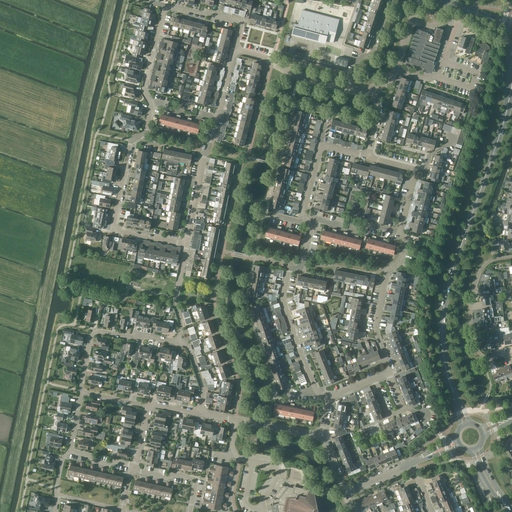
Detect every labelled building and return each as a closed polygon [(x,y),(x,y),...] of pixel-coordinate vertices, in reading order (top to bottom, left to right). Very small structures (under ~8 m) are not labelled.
[(144,8),(142,18),(152,21),(154,14),(151,14),(152,10),(144,8)] [(338,33),(336,30),(338,22),(331,20),(332,18),(302,10),(298,25),(295,24),(294,28),(292,35),(314,41),(315,37),(325,40),(325,41),(333,43),(335,35),(338,33)] [(273,19),(271,28),(271,29),(273,29),(274,28),(276,29),(277,25),(279,25),(280,21),(275,20),(276,17),(277,14),(274,13),(273,18),(273,19)] [(173,26),(178,28),(181,19),(179,18),(179,17),(176,17),(175,17),(175,18),(173,18),(172,22),(174,23),(173,26)] [(142,18),(139,27),(147,29),(148,26),(151,27),(152,21),(142,18)] [(209,26),(203,25),(200,33),(200,36),(206,37),(209,26)] [(139,27),(137,37),(145,39),(147,40),(149,33),(146,33),(147,29),(139,27)] [(365,27),(364,32),(373,35),(375,30),(365,27)] [(436,28),(435,33),(417,27),(405,63),(430,71),(444,31),(436,28)] [(362,36),(361,41),(370,44),(371,39),(362,36)] [(132,46),(136,47),(145,49),(146,49),(147,45),(146,45),(146,43),(144,42),(145,39),(137,37),(136,40),(134,40),(132,45),(132,46)] [(466,53),(469,54),(475,38),(472,37),(471,39),(470,39),(462,37),(458,47),(466,49),(465,51),(466,51),(467,53),(466,53)] [(168,43),(167,46),(176,48),(177,43),(169,40),(162,39),(161,41),(168,43)] [(370,44),(361,41),(359,47),(368,50),(370,44)] [(481,44),(478,44),(475,54),(479,56),(478,57),(479,58),(482,57),(481,62),(485,63),(487,59),(487,60),(490,53),(489,53),(489,52),(489,51),(489,50),(489,49),(489,48),(489,47),(488,46),(488,45),(487,45),(486,45),(486,44),(485,44),(484,44),(483,44),(482,44),(481,44)] [(160,47),(159,50),(177,55),(178,49),(176,48),(167,46),(166,49),(160,47)] [(145,49),(136,47),(134,52),(133,52),(132,56),(140,58),(141,54),(143,55),(145,49)] [(164,57),(173,59),(175,60),(177,55),(159,50),(158,52),(165,54),(164,57)] [(130,61),(129,67),(140,70),(142,63),(136,61),(136,58),(127,55),(125,60),(130,61)] [(336,58),(335,64),(346,67),(348,61),(336,58)] [(162,65),(161,68),(170,70),(172,65),(156,61),(155,63),(162,65)] [(254,62),(252,68),(261,71),(263,65),(254,62)] [(252,68),(251,74),(260,76),(261,71),(252,68)] [(127,73),(125,81),(137,84),(139,76),(133,74),(134,71),(126,69),(125,72),(127,73)] [(208,70),(206,75),(222,79),(222,77),(215,75),(216,72),(208,70)] [(159,79),(170,82),(171,77),(169,76),(153,72),(153,74),(159,76),(159,79)] [(251,74),(249,80),(258,82),(260,76),(251,74)] [(401,78),(400,83),(408,86),(410,80),(401,78)] [(151,81),(150,83),(168,88),(170,82),(159,79),(158,82),(151,81)] [(203,80),(202,86),(219,90),(219,88),(213,86),(213,83),(205,81),(203,80)] [(256,88),(257,87),(258,88),(258,85),(257,85),(258,82),(249,80),(248,86),(256,88)] [(168,88),(150,83),(150,85),(157,87),(156,90),(167,93),(168,88)] [(400,83),(398,89),(406,92),(408,86),(400,83)] [(134,87),(131,86),(124,84),(123,88),(126,88),(124,95),(134,98),(136,91),(133,90),(134,87)] [(255,94),(256,88),(248,86),(246,85),(244,91),(245,91),(244,94),(244,93),(243,94),(246,94),(254,96),(255,94)] [(200,91),(202,92),(210,94),(211,91),(218,93),(219,90),(202,86),(201,86),(200,91)] [(398,89),(396,95),(404,98),(406,92),(398,89)] [(421,105),(424,106),(428,92),(422,90),(420,99),(423,100),(421,105)] [(198,97),(216,101),(216,99),(210,97),(210,94),(202,92),(200,97),(198,97)] [(428,102),(431,103),(433,94),(428,92),(424,106),(426,106),(428,102)] [(247,98),(245,103),(254,105),(256,99),(254,99),(254,96),(246,94),(245,97),(247,98)] [(432,108),(435,109),(439,96),(433,94),(431,103),(434,104),(432,108)] [(396,95),(394,100),(402,103),(404,98),(396,95)] [(439,105),(442,106),(444,98),(439,96),(435,109),(437,110),(439,105)] [(216,101),(198,97),(197,103),(208,105),(208,102),(215,104),(216,101)] [(443,112),(445,113),(450,100),(444,98),(442,106),(445,107),(443,112)] [(402,103),(394,100),(392,106),(400,109),(402,103)] [(449,109),(452,110),(455,101),(450,100),(445,113),(448,114),(449,109)] [(131,106),(130,113),(141,116),(143,108),(137,107),(138,103),(130,101),(129,105),(131,106)] [(454,116),(456,116),(461,103),(455,101),(452,110),(455,111),(454,116)] [(241,108),(244,109),(253,111),(254,111),(254,108),(253,108),(254,105),(245,103),(243,102),(241,108)] [(461,103),(456,116),(459,117),(460,112),(466,114),(468,109),(465,108),(466,105),(461,103)] [(159,123),(164,125),(168,111),(166,110),(165,116),(161,115),(159,123)] [(389,111),(387,116),(396,119),(398,113),(389,111)] [(129,128),(137,130),(138,130),(138,129),(139,128),(138,127),(139,123),(131,120),(132,117),(121,114),(119,119),(124,120),(122,127),(127,128),(129,129),(129,128)] [(242,115),(241,120),(249,123),(251,117),(242,115)] [(387,116),(386,122),(395,125),(397,125),(398,119),(396,119),(387,116)] [(194,123),(192,132),(198,133),(200,125),(204,126),(205,120),(200,119),(198,124),(194,123)] [(241,120),(239,126),(248,129),(249,123),(241,120)] [(330,129),(336,130),(338,122),(332,120),(330,129)] [(336,130),(342,132),(344,123),(338,122),(336,130)] [(386,122),(384,128),(393,130),(395,125),(386,122)] [(342,132),(348,133),(350,125),(344,123),(342,132)] [(348,133),(354,135),(356,126),(350,125),(348,133)] [(239,126),(238,132),(246,134),(248,129),(239,126)] [(354,135),(359,136),(362,128),(356,126),(354,135)] [(362,128),(359,136),(365,138),(368,129),(362,128)] [(384,128),(383,134),(392,136),(393,130),(384,128)] [(405,142),(411,144),(415,130),(412,129),(411,134),(408,134),(405,142)] [(459,135),(458,138),(464,140),(467,132),(461,130),(459,135)] [(238,132),(236,138),(245,140),(246,134),(238,132)] [(417,145),(422,147),(426,133),(423,132),(422,137),(419,136),(417,145)] [(392,136),(383,134),(381,140),(390,142),(392,136)] [(430,139),(428,148),(433,149),(436,141),(437,136),(434,135),(433,140),(430,139)] [(245,140),(236,138),(235,144),(243,146),(245,140)] [(111,150),(110,153),(120,155),(121,149),(115,148),(116,144),(108,143),(107,149),(111,150)] [(288,150),(287,155),(296,158),(299,159),(300,154),(288,150)] [(435,155),(434,161),(447,164),(448,162),(443,160),(444,157),(446,158),(447,155),(445,154),(446,152),(441,151),(441,153),(440,156),(435,155)] [(120,155),(110,153),(106,152),(106,154),(106,153),(105,156),(106,156),(105,159),(104,162),(112,164),(112,160),(119,162),(120,155)] [(108,170),(107,173),(116,175),(117,169),(111,167),(111,165),(105,163),(104,169),(108,170)] [(368,177),(368,174),(370,168),(369,168),(364,166),(362,175),(368,177)] [(432,166),(431,172),(445,175),(445,173),(440,171),(441,168),(432,166)] [(115,181),(115,180),(116,180),(117,176),(116,175),(107,173),(106,176),(103,176),(102,181),(108,182),(108,180),(115,181)] [(398,173),(396,181),(395,184),(400,186),(403,174),(398,173)] [(423,187),(432,189),(434,190),(436,184),(425,181),(418,180),(417,182),(424,184),(423,187)] [(103,187),(102,194),(112,196),(113,188),(109,187),(110,184),(100,182),(99,186),(103,187)] [(324,189),(324,192),(332,194),(334,189),(320,185),(319,188),(324,189)] [(421,195),(420,198),(429,200),(431,195),(415,191),(414,193),(421,195)] [(102,209),(102,206),(109,208),(111,200),(105,199),(106,196),(97,194),(96,199),(98,199),(97,205),(100,205),(100,206),(99,208),(102,209)] [(382,200),(384,200),(393,203),(394,200),(399,201),(399,198),(394,197),(383,194),(382,200)] [(322,200),(321,203),(329,205),(331,200),(317,196),(317,199),(322,200)] [(384,200),(383,206),(396,210),(397,207),(392,206),(393,203),(384,200)] [(418,206),(418,209),(426,211),(428,206),(412,202),(412,204),(418,206)] [(329,205),(321,203),(320,206),(315,205),(314,207),(319,209),(330,212),(332,206),(329,205)] [(507,214),(509,214),(511,214),(511,204),(507,203),(503,203),(503,206),(506,207),(508,208),(507,214)] [(97,218),(106,220),(108,220),(109,216),(108,216),(108,214),(106,213),(107,210),(102,209),(99,208),(92,207),(92,208),(97,209),(96,212),(95,212),(94,216),(95,217),(97,217),(97,218)] [(381,212),(380,217),(393,221),(394,218),(389,217),(390,214),(381,212)] [(416,217),(415,220),(423,222),(425,217),(409,213),(409,215),(416,217)] [(145,219),(143,228),(150,229),(152,217),(149,217),(149,220),(145,219)] [(106,220),(97,218),(95,224),(94,223),(93,227),(101,229),(101,225),(106,226),(106,223),(106,220)] [(422,228),(406,224),(406,226),(413,228),(412,231),(420,234),(422,228)] [(511,225),(504,224),(503,229),(505,230),(504,235),(511,236),(511,225)] [(86,240),(95,242),(97,234),(93,233),(93,229),(87,228),(86,232),(87,233),(86,240)] [(295,235),(293,244),(299,245),(301,236),(304,237),(306,232),(301,231),(299,236),(295,235)] [(108,248),(110,248),(110,249),(115,250),(117,243),(112,242),(113,238),(105,236),(102,247),(103,247),(103,248),(103,250),(104,251),(106,251),(107,251),(108,250),(108,248)] [(124,248),(127,248),(129,240),(123,238),(122,243),(119,243),(118,249),(123,250),(124,248)] [(360,246),(361,241),(362,239),(361,241),(356,239),(353,248),(359,249),(360,246)] [(129,240),(127,248),(130,249),(130,251),(135,252),(137,246),(134,246),(135,241),(129,240)] [(390,245),(388,253),(393,255),(396,246),(395,246),(396,243),(397,241),(395,240),(394,246),(390,245)] [(508,240),(498,241),(498,242),(500,242),(500,245),(501,245),(502,251),(511,249),(511,242),(508,243),(508,240)] [(143,257),(149,258),(152,243),(150,242),(148,249),(145,248),(143,257)] [(155,259),(160,261),(163,245),(161,244),(159,251),(156,251),(155,259)] [(166,262),(171,263),(175,247),(172,247),(171,254),(168,253),(166,262)] [(398,278),(397,281),(406,283),(408,274),(397,272),(396,275),(391,274),(391,276),(398,278)] [(484,284),(484,285),(484,286),(484,287),(485,288),(485,290),(490,289),(491,294),(500,292),(505,292),(505,288),(500,289),(500,288),(496,288),(495,279),(492,279),(486,280),(487,283),(485,283),(485,284),(484,284)] [(395,289),(395,292),(404,294),(405,288),(389,285),(389,288),(395,289)] [(483,298),(481,298),(482,305),(489,304),(489,308),(492,308),(502,307),(502,301),(495,302),(495,303),(491,304),(490,294),(483,294),(483,298)] [(393,300),(393,303),(401,305),(402,299),(387,296),(386,299),(393,300)] [(252,307),(253,312),(263,309),(261,303),(257,305),(256,302),(251,304),(252,306),(252,307)] [(351,303),(350,309),(365,312),(366,310),(361,309),(362,305),(351,303)] [(208,311),(206,305),(201,307),(200,304),(192,306),(194,312),(198,311),(199,314),(208,311)] [(301,312),(302,315),(311,312),(309,306),(305,308),(304,305),(300,307),(297,308),(298,310),(294,312),(295,314),(301,312)] [(391,311),(390,314),(399,316),(400,311),(385,307),(384,310),(391,311)] [(96,312),(88,310),(88,314),(86,313),(85,314),(85,317),(87,318),(86,320),(84,320),(94,322),(95,314),(98,315),(99,309),(96,308),(96,312)] [(482,312),(480,312),(481,319),(487,319),(488,322),(494,322),(503,320),(503,317),(501,317),(501,316),(494,317),(493,309),(492,309),(492,308),(489,308),(482,309),(482,312)] [(208,311),(199,314),(200,318),(197,319),(197,322),(210,318),(208,311)] [(297,320),(297,323),(313,317),(311,312),(302,315),(303,318),(297,320)] [(255,317),(257,321),(266,318),(264,313),(255,317)] [(113,320),(116,321),(118,315),(114,314),(113,317),(106,316),(104,326),(102,326),(111,328),(113,320)] [(135,314),(134,318),(133,321),(137,322),(136,326),(142,327),(144,317),(138,316),(138,315),(135,314)] [(387,320),(387,323),(393,324),(393,321),(398,322),(399,316),(390,314),(390,318),(383,316),(382,319),(387,320)] [(351,315),(349,320),(363,323),(364,321),(359,320),(359,317),(351,315)] [(149,324),(153,325),(154,318),(150,317),(150,318),(144,317),(142,327),(148,329),(149,324)] [(154,317),(154,318),(153,325),(156,326),(155,330),(156,330),(156,331),(160,332),(161,331),(162,332),(163,323),(164,320),(164,321),(160,320),(160,319),(154,317)] [(306,326),(314,323),(317,322),(315,317),(313,317),(297,323),(298,325),(305,323),(306,326)] [(122,325),(121,329),(127,330),(130,318),(126,318),(124,319),(121,318),(120,324),(122,325)] [(162,333),(167,334),(167,333),(168,333),(169,326),(172,327),(174,321),(168,320),(168,321),(164,320),(163,323),(162,332),(163,332),(162,333)] [(203,326),(205,329),(213,327),(211,321),(199,324),(200,327),(203,326)] [(300,331),(301,333),(316,328),(314,323),(306,326),(307,329),(300,331)] [(347,332),(350,332),(363,335),(364,332),(359,331),(360,328),(357,328),(351,327),(348,326),(347,332)] [(388,337),(389,339),(398,336),(396,331),(391,333),(392,327),(386,326),(385,331),(386,335),(383,336),(384,338),(388,337)] [(215,333),(215,331),(216,331),(214,327),(213,327),(205,329),(206,333),(202,334),(203,336),(215,333)] [(309,334),(310,337),(318,334),(316,328),(301,333),(302,336),(309,334)] [(509,344),(509,343),(511,343),(509,331),(500,332),(501,338),(504,338),(504,340),(503,340),(504,345),(509,344)] [(72,334),(72,335),(67,334),(66,342),(70,343),(82,345),(84,337),(72,334)] [(304,342),(305,344),(320,339),(318,334),(310,337),(311,340),(304,342)] [(210,344),(211,344),(219,341),(219,340),(220,339),(219,335),(218,336),(217,335),(206,339),(207,342),(209,341),(210,344)] [(386,344),(387,347),(400,341),(398,336),(389,339),(391,342),(386,344)] [(499,345),(498,336),(489,337),(490,338),(486,339),(488,348),(491,348),(492,349),(494,349),(494,348),(496,348),(496,346),(499,345)] [(102,346),(102,349),(108,350),(109,344),(106,343),(107,340),(98,338),(96,345),(102,346)] [(263,341),(265,346),(274,342),(272,338),(263,341)] [(320,339),(305,344),(306,347),(312,344),(313,347),(314,347),(315,349),(322,347),(322,345),(320,339)] [(219,341),(211,344),(212,347),(208,348),(209,351),(221,347),(219,341)] [(392,347),(394,350),(402,347),(400,341),(387,347),(388,349),(392,347)] [(266,351),(276,347),(274,342),(265,346),(264,347),(265,349),(266,349),(266,351)] [(121,356),(124,357),(125,354),(132,355),(134,345),(127,344),(126,349),(122,348),(121,356)] [(72,360),(74,361),(74,360),(78,361),(80,353),(73,352),(74,348),(66,346),(66,350),(69,351),(67,359),(72,360)] [(141,357),(145,358),(147,348),(140,346),(139,353),(135,353),(134,359),(140,361),(141,357)] [(161,358),(165,358),(167,348),(161,347),(159,354),(156,353),(155,355),(154,360),(160,361),(161,358)] [(276,347),(266,351),(267,352),(266,353),(267,355),(268,355),(277,352),(280,351),(278,347),(276,347)] [(372,347),(370,348),(375,361),(380,359),(377,351),(374,352),(372,347)] [(390,355),(391,357),(404,352),(402,347),(394,350),(395,353),(390,355)] [(154,363),(154,360),(155,355),(155,356),(151,356),(153,349),(147,348),(145,358),(148,359),(148,362),(154,363)] [(168,363),(170,363),(173,364),(174,357),(172,357),(173,350),(172,350),(172,349),(168,348),(168,349),(167,348),(165,358),(164,361),(168,362),(168,363)] [(369,354),(366,355),(370,363),(375,361),(370,348),(367,349),(369,354)] [(314,353),(316,358),(325,355),(323,349),(314,353)] [(106,359),(107,353),(95,350),(94,357),(103,359),(104,358),(105,359),(104,362),(109,363),(110,360),(106,359)] [(213,355),(215,359),(224,355),(222,350),(210,353),(211,356),(213,355)] [(269,359),(270,360),(278,358),(279,357),(277,352),(268,355),(268,356),(267,357),(268,358),(269,359)] [(397,358),(398,361),(406,357),(404,352),(391,357),(392,360),(397,358)] [(224,355),(215,359),(216,362),(214,363),(214,365),(226,361),(224,355)] [(316,358),(319,364),(327,360),(325,355),(316,358)] [(366,355),(361,357),(364,365),(370,363),(366,355)] [(174,363),(174,364),(174,366),(173,370),(177,371),(178,367),(185,369),(187,358),(180,357),(178,364),(174,363)] [(269,360),(270,366),(280,362),(282,362),(280,357),(279,357),(278,358),(270,360),(269,360)] [(356,359),(356,361),(357,361),(359,367),(364,365),(361,357),(356,359)] [(394,365),(395,368),(408,363),(406,357),(398,361),(399,364),(394,365)] [(319,364),(321,369),(329,366),(327,360),(319,364)] [(357,361),(356,361),(351,363),(355,372),(360,370),(359,367),(357,361)] [(68,380),(74,381),(75,376),(76,376),(77,368),(71,367),(71,364),(64,362),(63,366),(68,367),(67,372),(66,372),(66,373),(66,374),(69,375),(68,380)] [(91,371),(101,373),(103,366),(106,367),(107,363),(101,362),(100,365),(93,363),(91,371)] [(270,366),(272,371),(281,367),(280,362),(270,366)] [(355,372),(351,363),(346,366),(349,374),(355,372)] [(408,363),(395,368),(396,370),(401,368),(402,371),(411,368),(408,363)] [(219,369),(221,373),(229,370),(227,364),(216,368),(217,370),(219,369)] [(509,365),(503,367),(506,377),(511,374),(511,366),(510,367),(509,365)] [(321,369),(323,374),(331,371),(329,366),(321,369)] [(506,377),(503,367),(496,369),(497,372),(492,374),(495,382),(500,381),(500,379),(506,377)] [(229,370),(221,373),(223,379),(231,376),(229,370)] [(397,378),(400,384),(408,381),(406,375),(410,373),(409,370),(399,374),(400,377),(397,378)] [(323,374),(325,379),(333,376),(331,371),(323,374)] [(274,375),(275,380),(284,377),(283,372),(274,375)] [(90,376),(89,383),(99,385),(100,381),(105,382),(107,376),(98,374),(97,377),(90,376)] [(118,389),(124,390),(126,381),(126,378),(122,377),(123,377),(117,376),(116,382),(119,382),(118,389)] [(327,385),(335,382),(338,381),(337,378),(335,379),(333,376),(325,379),(326,382),(325,383),(326,384),(327,384),(327,385)] [(126,381),(124,390),(130,391),(131,385),(134,385),(135,379),(130,378),(129,382),(126,381)] [(143,394),(146,380),(136,378),(135,385),(139,386),(137,393),(143,394)] [(156,382),(146,380),(143,394),(150,395),(151,388),(155,389),(156,382)] [(157,396),(163,397),(165,387),(162,386),(162,383),(157,381),(156,388),(159,389),(157,396)] [(400,384),(402,390),(415,384),(414,382),(409,384),(408,381),(400,384)] [(286,382),(277,385),(278,390),(288,387),(286,382)] [(165,387),(163,397),(169,398),(171,391),(174,392),(175,385),(170,384),(169,388),(165,387)] [(402,390),(404,395),(412,392),(411,389),(416,387),(415,384),(402,390)] [(177,400),(183,401),(185,391),(181,390),(182,386),(176,385),(175,392),(178,393),(177,400)] [(185,391),(183,401),(184,401),(184,402),(185,402),(186,402),(187,402),(188,402),(189,402),(190,395),(193,396),(195,388),(190,387),(189,390),(185,389),(185,391)] [(360,398),(361,401),(374,396),(374,395),(375,394),(374,393),(373,392),(372,390),(364,393),(365,397),(360,398)] [(404,395),(406,401),(419,396),(418,393),(414,395),(412,392),(404,395)] [(63,414),(64,411),(70,412),(72,404),(68,404),(67,403),(68,397),(62,396),(59,407),(58,408),(57,412),(58,413),(63,414)] [(221,399),(220,403),(229,405),(231,399),(218,396),(218,398),(221,399)] [(367,401),(368,405),(376,401),(374,396),(361,401),(362,403),(367,401)] [(419,396),(406,401),(409,406),(411,406),(412,408),(418,406),(417,403),(416,400),(420,398),(419,396)] [(281,403),(281,401),(282,399),(280,399),(279,405),(275,404),(273,413),(279,414),(280,405),(281,403)] [(86,409),(97,411),(98,406),(100,406),(100,402),(93,400),(92,403),(87,402),(86,409)] [(338,404),(337,410),(345,412),(347,406),(344,400),(341,401),(341,404),(338,404)] [(365,410),(366,412),(379,407),(376,401),(368,405),(369,408),(365,410)] [(309,411),(307,419),(313,421),(314,412),(318,412),(319,407),(314,406),(313,411),(309,411)] [(126,414),(125,417),(135,419),(137,413),(129,411),(130,408),(123,407),(122,413),(126,414)] [(371,412),(373,416),(381,412),(379,407),(366,412),(367,414),(371,412)] [(337,410),(335,416),(349,419),(350,416),(345,415),(345,412),(337,410)] [(156,413),(155,419),(165,421),(166,418),(170,419),(171,413),(164,412),(164,415),(156,413)] [(381,412),(373,416),(374,419),(369,421),(370,423),(383,418),(381,412)] [(57,426),(56,430),(66,432),(68,424),(60,423),(60,422),(60,421),(61,420),(62,420),(64,414),(58,413),(56,419),(58,420),(58,421),(57,421),(56,421),(55,422),(55,423),(55,424),(55,425),(56,426),(57,426)] [(91,413),(91,416),(87,415),(85,422),(97,424),(97,420),(101,421),(103,415),(91,413)] [(412,414),(406,416),(409,424),(415,422),(416,425),(419,424),(415,414),(412,415),(412,414)] [(406,416),(400,418),(404,426),(409,424),(406,416)] [(135,419),(125,417),(124,423),(122,422),(121,426),(129,427),(130,424),(134,425),(135,419)] [(182,428),(188,429),(190,419),(184,418),(182,425),(179,424),(178,431),(181,431),(182,428)] [(400,418),(395,420),(400,433),(402,432),(403,431),(401,427),(404,426),(400,418)] [(161,427),(161,430),(167,431),(169,426),(164,425),(165,421),(155,419),(154,425),(161,427)] [(193,434),(197,434),(198,430),(198,428),(195,428),(196,421),(190,419),(188,429),(194,431),(193,434)] [(389,422),(393,431),(395,430),(397,434),(400,433),(395,420),(389,422)] [(334,433),(347,432),(346,430),(342,429),(343,423),(334,422),(333,428),(335,428),(334,433)] [(387,433),(393,431),(389,422),(384,425),(387,433)] [(203,434),(206,435),(208,425),(202,423),(201,430),(198,430),(197,434),(196,436),(202,437),(203,434)] [(209,439),(215,440),(216,434),(217,432),(213,431),(214,426),(208,425),(206,435),(210,435),(209,439)] [(83,435),(93,437),(94,433),(97,434),(98,428),(92,427),(91,429),(84,428),(83,435)] [(123,431),(122,437),(131,439),(132,438),(133,438),(133,436),(132,435),(133,432),(128,431),(129,429),(122,427),(121,430),(123,431)] [(216,434),(215,440),(215,442),(218,442),(218,440),(225,442),(225,440),(227,429),(221,427),(219,435),(216,434)] [(153,432),(151,438),(161,440),(162,436),(166,437),(167,431),(161,430),(160,433),(153,432)] [(334,439),(336,445),(344,441),(342,436),(347,434),(347,432),(334,433),(336,438),(334,439)] [(51,437),(50,445),(61,447),(62,439),(54,438),(55,434),(48,433),(47,437),(51,437)] [(131,439),(122,437),(121,443),(119,442),(118,445),(125,447),(126,444),(130,445),(131,442),(132,442),(132,440),(131,439)] [(157,445),(157,448),(164,450),(164,447),(163,446),(163,444),(161,443),(161,440),(151,438),(150,444),(157,445)] [(79,441),(78,447),(79,447),(79,448),(82,449),(82,448),(88,449),(88,446),(92,447),(93,440),(87,439),(86,442),(79,441)] [(336,445),(338,450),(347,447),(344,441),(336,445)] [(118,452),(117,456),(127,458),(129,451),(121,450),(121,447),(116,445),(114,451),(118,452)] [(338,450),(340,456),(349,452),(347,447),(338,450)] [(148,456),(158,458),(163,459),(165,450),(164,450),(157,448),(154,448),(153,451),(149,450),(149,452),(148,452),(147,455),(148,455),(148,456)] [(395,449),(389,451),(392,460),(398,457),(395,449)] [(389,451),(383,454),(387,462),(392,460),(389,451)] [(340,456),(343,461),(351,458),(349,452),(340,456)] [(383,454),(378,456),(381,464),(387,462),(383,454)] [(50,469),(54,470),(56,462),(53,461),(52,460),(53,459),(54,456),(47,455),(46,460),(45,460),(44,467),(47,467),(47,468),(47,469),(50,469)] [(158,458),(148,456),(146,462),(151,463),(150,466),(158,468),(158,465),(156,464),(158,458)] [(378,456),(372,458),(376,466),(381,464),(378,456)] [(343,461),(345,467),(353,464),(351,458),(343,461)] [(364,459),(362,460),(365,466),(368,464),(370,469),(376,466),(372,458),(366,460),(366,459),(364,459)] [(180,470),(181,469),(181,468),(182,460),(177,459),(177,460),(173,459),(172,466),(173,466),(173,468),(180,470)] [(74,477),(79,478),(82,463),(81,463),(80,467),(76,467),(74,477)] [(353,464),(345,467),(347,473),(352,471),(353,474),(362,471),(360,467),(357,469),(357,466),(355,467),(353,464)] [(84,479),(90,480),(93,466),(91,465),(90,470),(87,469),(84,479)] [(95,482),(100,483),(103,468),(102,468),(101,472),(97,471),(95,482)] [(105,484),(111,485),(114,470),(112,470),(111,475),(108,474),(105,484)] [(432,482),(434,488),(443,484),(441,479),(444,478),(443,474),(436,477),(438,480),(432,482)] [(139,492),(144,493),(147,478),(146,478),(145,482),(141,481),(139,492)] [(149,494),(155,495),(158,481),(156,480),(155,485),(152,484),(149,494)] [(160,496),(165,498),(169,483),(167,483),(166,487),(162,486),(160,496)] [(169,483),(165,498),(171,499),(172,494),(173,494),(174,490),(173,490),(173,489),(169,488),(170,483),(169,483)] [(434,488),(436,493),(445,489),(447,489),(445,483),(443,484),(434,488)] [(274,499),(272,504),(273,505),(273,506),(271,506),(272,511),(318,511),(318,509),(316,498),(314,493),(309,492),(309,490),(307,490),(295,487),(295,488),(293,488),(289,487),(288,487),(287,486),(286,487),(282,485),(273,497),(275,497),(274,499)] [(398,490),(400,495),(410,491),(408,486),(401,488),(400,485),(393,488),(394,491),(398,490)] [(438,495),(438,498),(449,493),(447,489),(445,489),(436,493),(434,494),(430,495),(431,497),(434,496),(435,496),(438,495)] [(385,491),(378,494),(382,502),(388,500),(385,491)] [(400,495),(402,500),(412,496),(410,491),(400,495)] [(441,503),(442,502),(449,499),(451,498),(449,493),(438,498),(441,503)] [(378,494),(372,496),(376,505),(382,502),(378,494)] [(372,496),(366,499),(370,507),(376,505),(372,496)] [(412,496),(402,500),(403,505),(404,505),(412,502),(414,501),(412,496)] [(35,509),(43,510),(44,507),(45,506),(49,506),(50,499),(46,498),(45,497),(43,497),(42,497),(39,497),(37,504),(36,505),(35,509)] [(402,506),(404,511),(414,507),(413,505),(417,503),(418,502),(421,501),(421,500),(420,498),(414,501),(412,502),(404,505),(403,505),(402,506)] [(442,502),(444,507),(452,504),(453,504),(455,503),(453,498),(451,498),(449,499),(442,502)] [(370,507),(366,499),(360,501),(363,510),(370,507)] [(65,505),(64,511),(69,511),(74,511),(75,509),(78,510),(80,503),(73,501),(72,506),(65,505)] [(444,507),(446,511),(457,508),(455,503),(453,504),(452,504),(444,507)]
